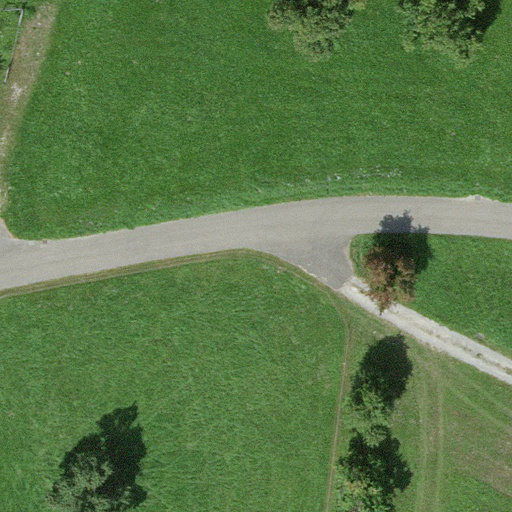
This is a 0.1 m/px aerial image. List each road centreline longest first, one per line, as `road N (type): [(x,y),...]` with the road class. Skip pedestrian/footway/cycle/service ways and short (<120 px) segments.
road 1 (unclassified): [(0,269),(295,221),(414,217),(511,227)]
road 2 (track): [(295,221),(335,281),(511,370)]
road 3 (track): [(0,155),(46,0)]
